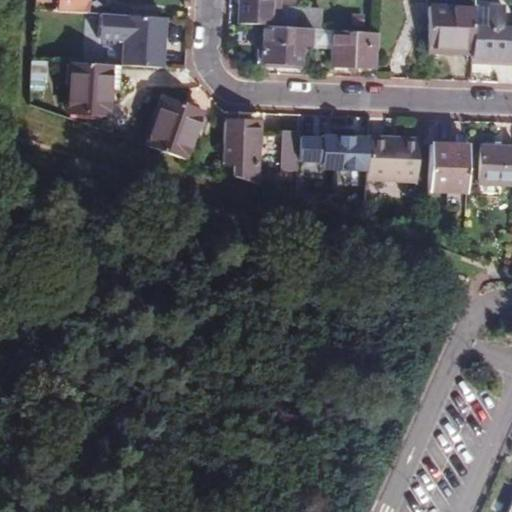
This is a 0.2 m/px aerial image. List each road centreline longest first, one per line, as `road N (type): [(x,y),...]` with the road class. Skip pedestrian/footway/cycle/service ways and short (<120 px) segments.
road 1 (residential): [(207,0),(203,59),(224,88),(511,103)]
road 2 (residential): [(460,342),(386,511)]
road 3 (residential): [(461,511),(511,393)]
